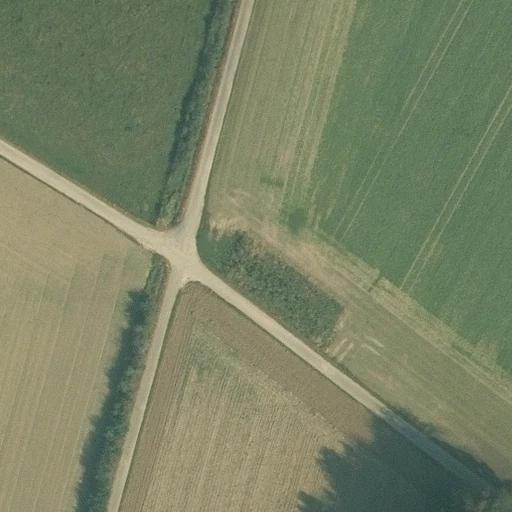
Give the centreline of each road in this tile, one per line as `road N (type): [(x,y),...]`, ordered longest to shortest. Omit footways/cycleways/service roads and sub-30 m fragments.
road 1 (track): [(180,259),(511,511)]
road 2 (track): [(180,259),(249,0)]
road 3 (track): [(111,511),(180,259)]
road 4 (track): [(0,150),(180,259)]
